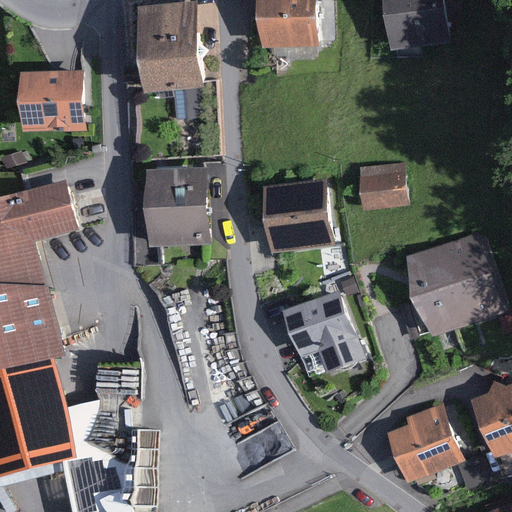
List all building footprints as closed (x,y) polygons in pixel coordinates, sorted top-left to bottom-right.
[(278,0),(283,55),(334,51),(330,0),(278,0)] [(458,49),(450,0),(398,0),(406,56),(458,49)] [(221,118),(207,3),(151,10),(154,39),(143,46),(157,50),(162,94),(195,91),(199,121),(221,118)] [(97,134),(95,72),(38,74),(41,136),(97,134)] [(413,208),(408,164),(369,169),(375,213),(413,208)] [(164,247),(218,247),(217,167),(164,167),(164,247)] [(347,251),(336,178),(276,186),(287,260),(347,251)] [(93,234),(78,182),(0,205),(0,454),(9,485),(97,459),(67,361),(88,355),(55,245),(93,234)] [(511,315),(511,301),(489,235),(423,258),(451,336),(511,315)] [(376,363),(350,293),(299,312),(316,359),(330,354),(339,377),(376,363)] [(153,511),(155,358),(119,358),(117,495),(123,511),(153,511)] [(511,457),(511,388),(503,384),(501,396),(487,402),(511,457)] [(474,461),(448,404),(416,419),(419,427),(401,435),(424,484),(474,461)]
